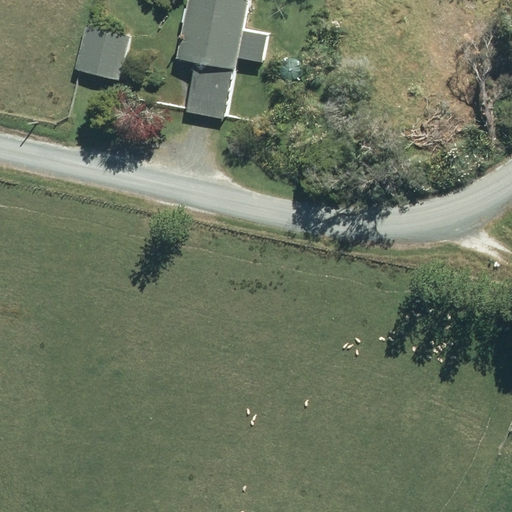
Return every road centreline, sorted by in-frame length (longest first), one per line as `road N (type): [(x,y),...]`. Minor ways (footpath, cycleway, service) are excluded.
road 1 (unclassified): [(364,214),(0,143)]
road 2 (track): [(511,171),(364,214)]
